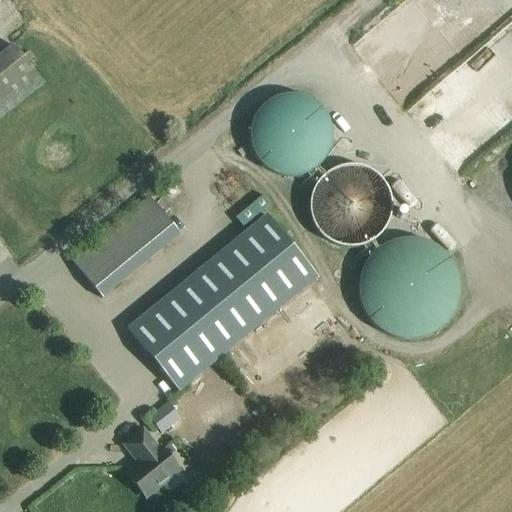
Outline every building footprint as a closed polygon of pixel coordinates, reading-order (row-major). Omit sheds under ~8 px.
[(0,60),(0,119),(43,85),(15,49),(0,60)] [(267,173),(338,173),(338,99),(267,100),(267,173)] [(347,159),(316,225),(380,255),(411,188),(347,159)] [(270,206),(263,197),(235,220),(242,229),(270,206)] [(101,300),(179,236),(149,198),(71,262),(101,300)] [(307,287),(317,278),(266,216),(127,331),(178,393),(300,293),(307,287)] [(470,275),(446,242),(413,239),(406,241),(384,256),(376,259),(372,296),(376,310),(395,335),(430,339),(445,335),(468,318),(471,281),(470,275)] [(318,299),(307,287),(300,293),(310,305),(318,299)] [(167,404),(148,420),(160,435),(179,420),(167,404)] [(146,499),(179,472),(159,449),(158,450),(143,432),(124,447),(139,465),(127,475),(146,499)]
